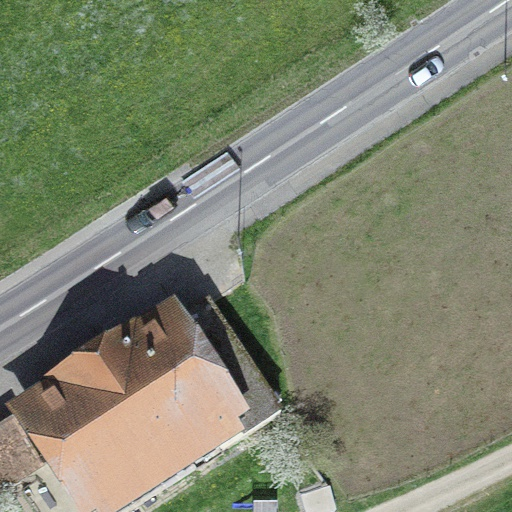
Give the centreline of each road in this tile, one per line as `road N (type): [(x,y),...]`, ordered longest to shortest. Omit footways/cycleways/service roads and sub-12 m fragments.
road 1 (tertiary): [(509,0),(0,328)]
road 2 (track): [(394,511),(511,462)]
